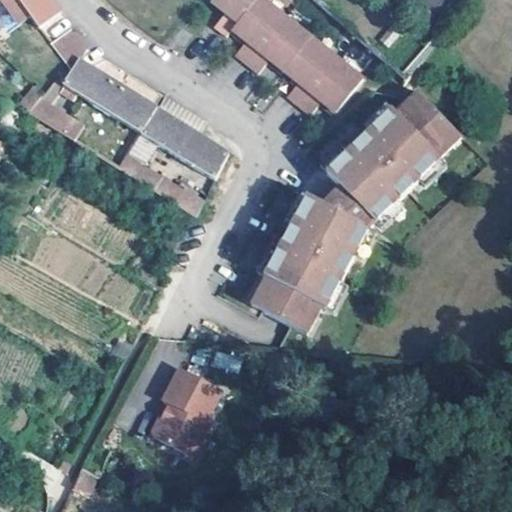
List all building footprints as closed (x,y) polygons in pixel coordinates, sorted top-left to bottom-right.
[(32,17),(19,0),(4,0),(21,24),(32,17)] [(19,0),(32,17),(40,28),(60,9),(52,0),(19,0)] [(220,0),(215,6),(230,18),(218,32),(231,42),(236,35),(250,47),(239,61),(262,80),(274,66),(302,89),(291,103),(314,121),(325,108),(340,119),(367,85),(263,1),(264,0),(220,0)] [(60,9),(40,28),(44,34),(64,14),(60,9)] [(143,134),(159,109),(80,61),(89,45),(78,32),(71,32),(58,51),(73,73),(67,83),(66,85),(143,134)] [(31,113),(44,98),(46,95),(46,93),(39,86),(23,101),(29,109),(31,113)] [(459,135),(416,91),(393,112),(371,132),(349,153),(327,175),(341,187),(325,206),(309,198),(295,225),(282,252),(268,280),(254,307),(309,339),(381,216),(459,135)] [(121,169),(131,153),(44,98),(31,113),(121,169)] [(393,112),(386,105),(365,126),(371,132),(393,112)] [(230,153),(159,109),(143,134),(218,181),(231,155),(230,153)] [(349,153),(343,147),(321,168),(327,175),(349,153)] [(131,153),(121,169),(174,203),(199,219),(207,202),(131,153)] [(295,225),(309,198),(302,194),(288,222),(295,225)] [(268,280),(282,252),(274,248),(261,276),(268,280)] [(134,346),(119,339),(112,352),(127,360),(134,346)] [(216,353),(212,365),(236,372),(240,360),(216,353)] [(226,390),(183,368),(167,400),(171,403),(175,405),(168,418),(164,416),(157,431),(158,437),(198,457),(214,424),(209,421),(226,390)] [(175,405),(171,403),(164,416),(168,418),(175,405)] [(76,460),(62,452),(54,465),(69,474),(76,460)] [(98,477),(84,469),(74,490),(89,497),(98,477)]
